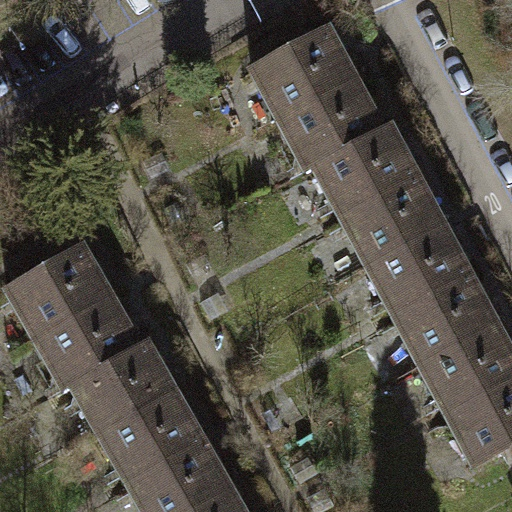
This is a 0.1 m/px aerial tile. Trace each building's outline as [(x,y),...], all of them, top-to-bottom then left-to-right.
[(280,122),(356,82),(328,30),(253,70),(280,122)] [(356,82),(280,122),(307,172),(315,168),(383,132),(356,82)] [(342,218),(418,178),(391,128),(383,132),(315,168),(342,218)] [(418,178),(342,218),(368,267),(444,227),(418,178)] [(444,227),(368,267),(395,317),(471,277),(444,227)] [(37,343),(112,300),(83,248),(7,291),(37,343)] [(421,366),(497,326),(471,277),(395,317),(421,366)] [(112,300),(37,343),(65,391),(73,387),(140,348),(112,300)] [(511,353),(497,326),(421,366),(448,416),(511,382),(511,353)] [(101,437),(176,394),(148,344),(140,348),(73,387),(101,437)] [(511,382),(448,416),(475,468),(511,448),(511,382)] [(176,394),(101,437),(129,485),(204,442),(176,394)] [(144,511),(195,511),(232,491),(204,442),(129,485),(144,511)] [(244,511),(232,491),(195,511),(244,511)]
